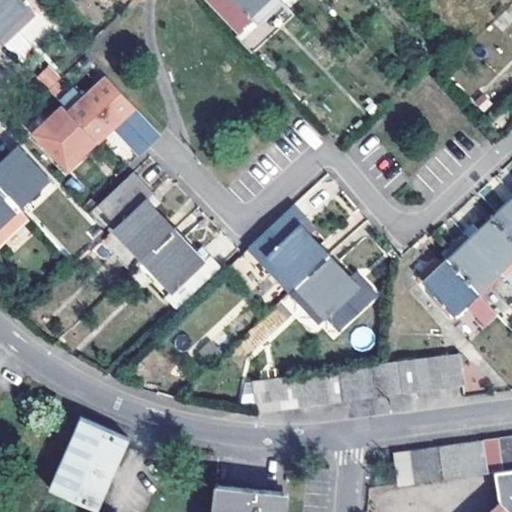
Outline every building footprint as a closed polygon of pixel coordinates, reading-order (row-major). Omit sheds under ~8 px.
[(0,0),(0,33),(10,44),(11,45),(42,15),(26,0),(0,0)] [(134,0),(116,0),(112,4),(121,14),(134,0)] [(262,0),(209,0),(242,34),(257,20),(250,12),(262,0)] [(262,0),(250,12),(257,20),(278,0),(262,0)] [(0,53),(10,44),(0,33),(0,53)] [(54,98),(68,87),(51,64),(37,75),(54,98)] [(106,71),(69,106),(96,134),(114,118),(146,153),(165,134),(106,71)] [(62,98),(33,125),(67,162),(96,134),(69,106),(62,98)] [(20,145),(0,165),(0,182),(22,205),(51,175),(20,145)] [(163,200),(139,175),(104,207),(119,223),(117,225),(146,256),(178,225),(158,203),(163,200)] [(0,249),(1,251),(33,217),(22,205),(0,182),(0,249)] [(508,198),(490,215),(511,238),(511,194),(508,198)] [(290,209),(250,248),(293,290),(330,255),(321,246),(329,239),(309,217),(303,223),(290,209)] [(476,226),(472,221),(464,229),(468,234),(497,265),(500,269),(504,273),(511,281),(511,238),(490,215),(476,226)] [(198,248),(178,225),(146,256),(175,288),(172,291),(182,302),(227,260),(207,239),(198,248)] [(441,250),(446,255),(478,290),(500,269),(497,265),(468,234),(464,229),(441,250)] [(330,255),(293,290),(322,322),(360,287),(330,255)] [(430,269),(426,266),(419,272),(423,276),(421,277),(453,313),(466,301),(481,317),(493,306),(478,290),(446,255),(441,259),(430,269)] [(430,269),(441,259),(437,256),(426,266),(430,269)] [(189,356),(245,301),(225,281),(170,336),(189,356)] [(444,353),(448,385),(464,383),(459,351),(444,353)] [(444,353),(428,356),(433,388),(448,385),(444,353)] [(414,357),(418,389),(433,388),(428,356),(414,357)] [(414,357),(399,360),(402,392),(418,389),(414,357)] [(384,361),(388,394),(402,392),(399,360),(384,361)] [(384,361),(370,363),(373,396),(388,394),(384,361)] [(356,365),(360,398),(373,396),(370,363),(356,365)] [(356,365),(340,368),(343,400),(360,398),(356,365)] [(325,370),(329,402),(343,400),(340,368),(325,370)] [(325,370),(311,371),(316,404),(329,402),(325,370)] [(296,374),(300,406),(316,404),(311,371),(296,374)] [(296,374),(280,376),(284,408),(284,409),(300,406),(296,374)] [(280,376),(253,380),(257,411),(284,408),(280,376)] [(81,417),(49,486),(96,509),(112,473),(128,439),(81,417)] [(511,436),(498,439),(502,469),(511,467),(511,436)] [(483,441),(486,471),(493,470),(502,469),(498,439),(483,441)] [(483,441),(468,443),(472,472),(486,471),(483,441)] [(454,445),(458,475),(472,472),(468,443),(454,445)] [(454,445),(439,447),(443,476),(458,475),(454,445)] [(424,449),(428,478),(443,476),(439,447),(424,449)] [(424,449),(409,451),(413,480),(428,478),(424,449)] [(395,453),(399,482),(413,480),(409,451),(395,453)] [(493,470),(499,493),(511,491),(511,467),(502,469),(493,470)] [(215,486),(212,511),(277,511),(279,492),(215,486)] [(511,511),(511,491),(499,493),(501,505),(492,511),(511,511)]
